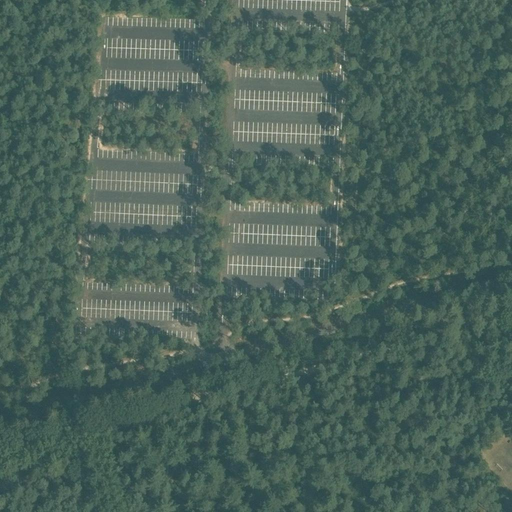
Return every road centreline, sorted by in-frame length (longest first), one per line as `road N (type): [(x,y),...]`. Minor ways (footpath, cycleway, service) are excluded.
road 1 (track): [(85,0),(59,406),(199,367)]
road 2 (track): [(364,8),(348,328)]
